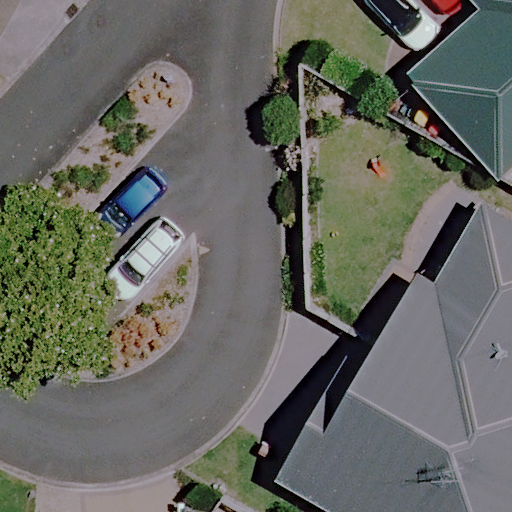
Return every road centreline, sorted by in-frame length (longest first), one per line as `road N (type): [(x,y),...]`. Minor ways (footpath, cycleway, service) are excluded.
road 1 (residential): [(233,344),(231,0)]
road 2 (residential): [(0,398),(87,423),(157,412),(233,344)]
road 3 (residential): [(177,0),(0,169)]
